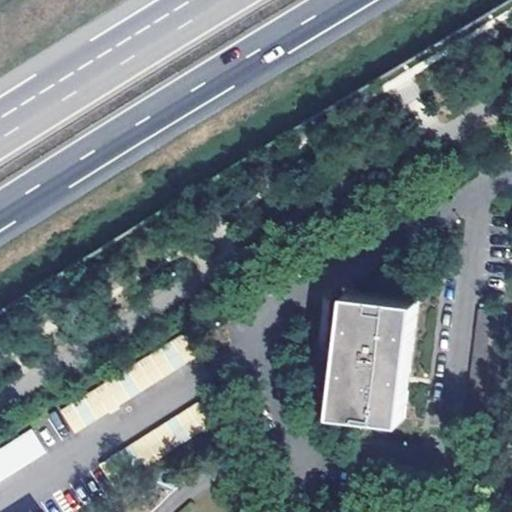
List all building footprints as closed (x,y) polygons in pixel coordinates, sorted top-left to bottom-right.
[(419,299),(349,291),(342,353),(334,412),(404,420),(419,299)] [(508,312),(480,309),(465,429),(492,432),(508,312)] [(184,335),(62,410),(76,432),(197,356),(184,335)] [(213,423),(201,402),(101,464),(114,485),(213,423)] [(34,428),(0,449),(0,479),(47,450),(34,428)]
